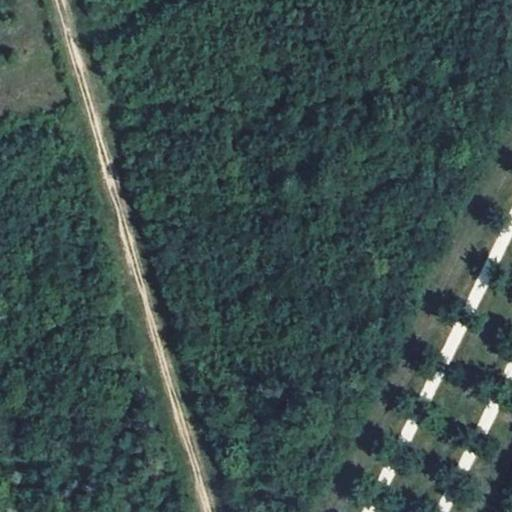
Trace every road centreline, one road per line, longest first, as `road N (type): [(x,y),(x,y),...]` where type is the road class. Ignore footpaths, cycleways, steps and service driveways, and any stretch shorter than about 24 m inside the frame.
road 1 (unknown): [(206,511),(59,0)]
road 2 (track): [(511,222),(369,511)]
road 3 (track): [(441,511),(511,369)]
